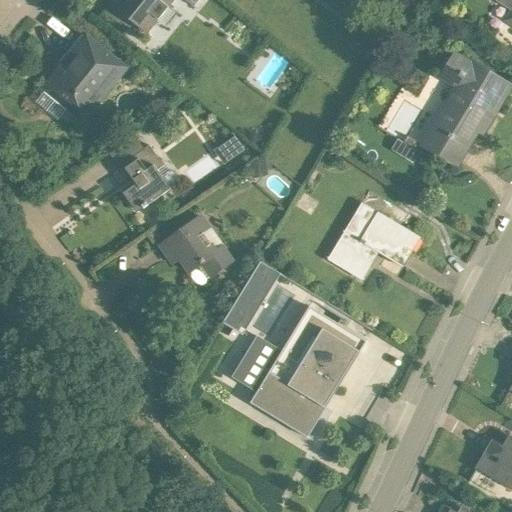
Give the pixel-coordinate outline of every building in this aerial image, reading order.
[(147,34),(174,0),(116,0),(112,6),(121,13),(119,16),(128,24),(130,25),(132,22),(147,34)] [(182,0),(193,8),(199,0),(182,0)] [(511,0),(494,0),(508,8),(511,10),(511,12),(506,22),(511,25),(511,0)] [(86,38),(74,53),(46,87),(68,105),(65,108),(82,122),(125,69),(86,38)] [(455,53),(451,61),(441,78),(457,87),(421,146),(455,167),(476,133),(481,136),(511,87),(455,53)] [(142,82),(147,86),(153,85),(157,80),(156,74),(151,71),(145,71),(141,76),(142,82)] [(411,75),(407,77),(407,82),(411,85),(415,82),(415,78),(411,75)] [(224,144),(233,158),(244,150),(234,136),(224,144)] [(390,152),(413,166),(420,154),(414,151),(417,144),(407,138),(402,145),(397,142),(390,152)] [(137,214),(170,190),(157,172),(164,167),(149,146),(118,168),(126,179),(130,177),(135,185),(123,194),(137,214)] [(251,179),(267,177),(265,161),(249,162),(251,179)] [(343,233),(327,260),(361,281),(377,254),(402,269),(420,239),(403,229),(376,213),(359,242),(343,233)] [(189,273),(208,260),(217,273),(233,262),(223,248),(215,253),(194,222),(160,246),(168,258),(175,253),(189,273)] [(151,235),(155,241),(162,236),(157,231),(151,235)] [(260,263),(223,324),(235,331),(272,271),(260,263)] [(276,349),(262,371),(268,375),(250,404),(307,439),(366,342),(309,307),(281,352),(276,349)] [(491,440),(483,454),(474,470),(503,487),(511,485),(511,438),(508,436),(508,437),(503,439),(499,445),(491,440)]
